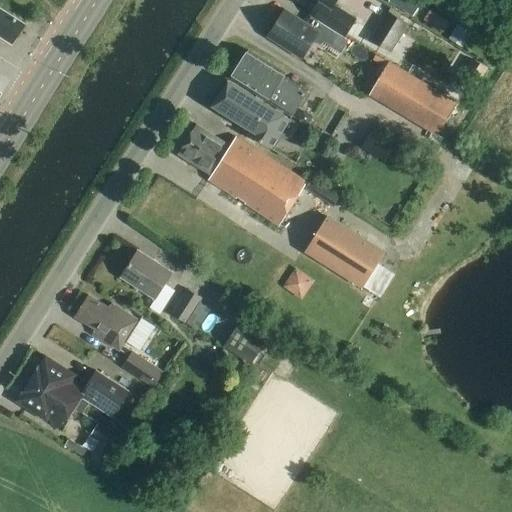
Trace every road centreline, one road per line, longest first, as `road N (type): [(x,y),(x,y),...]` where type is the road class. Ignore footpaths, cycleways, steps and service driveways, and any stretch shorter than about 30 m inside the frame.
road 1 (unclassified): [(0,370),(237,0)]
road 2 (primary): [(0,152),(95,0)]
